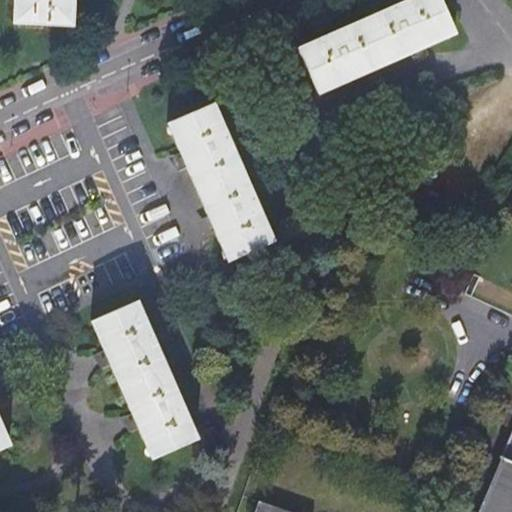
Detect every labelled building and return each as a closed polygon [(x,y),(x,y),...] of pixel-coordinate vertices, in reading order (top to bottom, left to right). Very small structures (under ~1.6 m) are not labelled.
[(14,0),(13,21),(70,25),(71,0),(14,0)] [(408,52),(411,56),(428,53),(423,45),(454,33),(438,0),(403,0),(297,48),(315,93),(346,80),(348,85),(364,82),(360,73),(408,52)] [(204,236),(213,233),(224,261),(268,243),(213,106),(166,124),(179,155),(172,157),(178,173),(186,169),(206,219),(198,222),(204,236)] [(192,440),(135,301),(89,321),(102,351),(94,355),(100,369),(109,365),(129,414),(123,416),(129,431),(136,428),(149,458),(192,440)] [(511,511),(511,430),(477,511),(511,511)]
